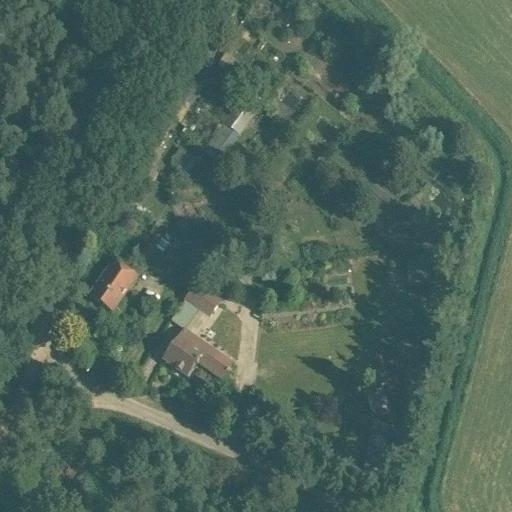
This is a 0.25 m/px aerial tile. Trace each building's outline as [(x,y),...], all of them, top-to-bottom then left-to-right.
[(193,48),(199,33),(189,29),(183,44),(193,48)] [(227,73),(219,65),(212,73),(220,80),(227,73)] [(186,109),(190,112),(194,103),(190,101),(183,98),(187,90),(189,91),(194,81),(184,76),(145,153),(141,162),(148,166),(153,157),(171,122),(179,106),(186,109)] [(240,137),(258,112),(241,99),(222,124),(225,126),(208,148),(223,159),(240,137)] [(178,173),(190,156),(181,150),(169,166),(178,173)] [(129,219),(120,230),(131,238),(139,227),(129,219)] [(161,243),(162,240),(152,234),(136,258),(163,276),(169,267),(161,262),(170,249),(161,243)] [(287,260),(258,267),(261,280),(290,273),(287,260)] [(407,286),(428,285),(427,262),(406,263),(407,286)] [(112,315),(117,307),(137,279),(114,263),(89,298),(112,315)] [(202,277),(172,322),(197,339),(227,294),(202,277)] [(186,378),(197,363),(208,371),(218,357),(189,336),(184,343),(179,339),(163,362),(186,378)] [(389,416),(388,398),(367,400),(369,418),(389,416)] [(385,452),(387,424),(372,423),(370,451),(385,452)] [(343,458),(328,455),(326,465),(341,468),(343,458)]
